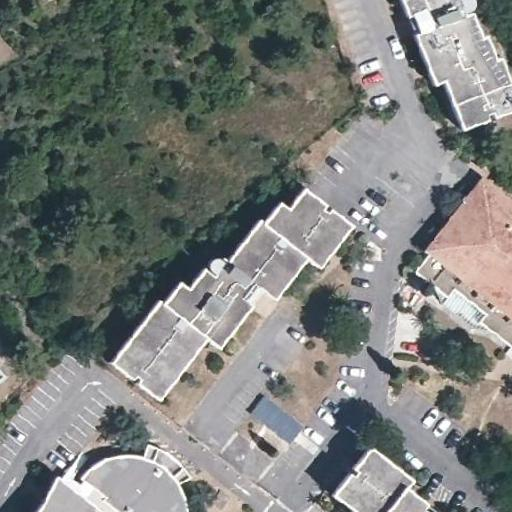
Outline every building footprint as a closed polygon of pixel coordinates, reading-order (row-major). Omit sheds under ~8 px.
[(396,0),(404,18),(409,16),(416,35),(411,36),(430,87),(439,83),(459,131),(484,121),(482,118),(489,115),(491,119),(511,110),(511,102),(496,59),(491,61),(482,37),(477,39),(468,14),(462,16),(460,12),(465,11),(469,8),(469,6),(469,4),(468,1),(466,0),(460,0),(457,2),(456,0),(396,0)] [(431,251),(511,314),(511,211),(481,187),(431,251)] [(157,302),(110,364),(130,381),(132,377),(136,380),(134,384),(156,400),(204,339),(216,348),(248,308),(241,301),(253,286),(271,300),(304,259),(316,267),(347,226),(327,210),(325,213),(319,208),(321,205),(301,190),(285,209),(277,203),(261,226),(256,223),(224,263),(222,262),(220,264),(214,261),(212,261),(208,263),(206,265),(206,268),(206,270),(207,272),(209,274),(213,276),(212,278),(201,270),(186,289),(177,283),(161,305),(157,302)] [(509,347),(511,343),(511,314),(431,251),(413,273),(433,288),(445,297),(451,290),(483,315),(478,322),(492,333),(509,347)] [(493,334),(478,322),(483,315),(451,290),(445,297),(433,288),(439,304),(472,330),(493,334)] [(0,384),(8,378),(0,367),(0,384)] [(248,417),(291,441),(303,420),(260,396),(248,417)] [(184,511),(184,504),(179,489),(177,486),(187,479),(185,475),(174,461),(158,448),(147,445),(142,458),(130,454),(113,455),(107,457),(85,472),(79,479),(93,491),(84,501),(60,482),(35,511),(184,511)] [(347,473),(331,494),(350,510),(348,511),(433,511),(403,488),(407,480),(367,448),(351,469),(354,472),(351,476),(347,473)] [(220,493),(212,504),(220,510),(228,500),(220,493)]
